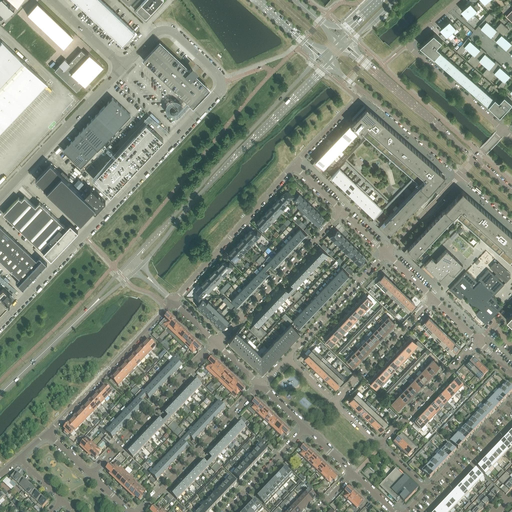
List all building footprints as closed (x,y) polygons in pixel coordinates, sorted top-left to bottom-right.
[(16,8),(22,0),(0,0),(0,19),(1,20),(4,16),(6,18),(15,10),(15,9),(14,10),(13,9),(16,6),(17,7),(16,8)] [(102,0),(75,0),(78,2),(122,44),(135,31),(102,0)] [(159,0),(141,0),(141,1),(133,9),(145,20),(162,2),(159,0)] [(480,9),(476,4),(474,6),(471,2),(466,6),(473,14),(478,10),(478,11),(480,9)] [(35,20),(44,10),(37,4),(28,13),(35,20)] [(473,14),(466,6),(462,10),(465,14),(463,16),(467,21),(469,19),(468,18),(473,14)] [(42,26),(51,17),(44,10),(35,20),(42,26)] [(489,23),(494,16),(490,13),(478,27),(481,29),(482,28),(486,32),(492,26),(489,23)] [(49,33),(58,24),(51,17),(42,26),(49,33)] [(459,27),(456,22),(453,24),(450,20),(445,24),(452,32),(457,28),(457,29),(459,27)] [(493,40),(505,26),(501,22),(496,29),(492,26),(486,32),(491,36),(490,37),(493,40)] [(56,40),(65,30),(58,24),(49,33),(56,40)] [(452,32),(445,24),(441,29),(444,32),(442,34),(446,39),(448,37),(447,36),(452,32)] [(504,36),(509,29),(505,26),(493,40),(496,42),(497,41),(501,45),(507,39),(504,36)] [(64,47),(73,37),(65,30),(56,40),(64,47)] [(438,47),(443,41),(435,34),(421,46),(435,58),(441,51),(442,51),(438,47)] [(470,51),(475,45),(471,41),(472,40),(469,37),(457,51),(461,55),(466,48),(470,51)] [(508,53),(511,48),(511,40),(511,42),(507,39),(501,45),(506,49),(505,50),(508,53)] [(0,132),(47,83),(3,41),(0,44),(0,132)] [(151,53),(144,60),(175,90),(187,101),(192,105),(207,89),(193,75),(195,73),(193,71),(191,69),(190,69),(188,71),(188,70),(160,44),(151,53)] [(472,64),(484,50),(481,48),(480,49),(475,45),(470,51),(473,54),(468,61),(472,64)] [(65,60),(55,70),(76,91),(83,84),(84,85),(102,66),(89,54),(87,56),(81,50),(69,63),(65,60)] [(485,64),(490,58),(486,54),(487,53),(484,50),(472,64),(476,68),(481,61),(485,64)] [(440,62),(446,55),(441,51),(435,58),(440,62)] [(444,66),(450,59),(446,55),(440,62),(444,66)] [(487,77),(499,63),(496,61),(495,62),(490,58),(485,64),(488,67),(483,74),(487,77)] [(449,70),(455,63),(450,59),(444,66),(449,70)] [(453,74),(459,67),(455,63),(449,70),(453,74)] [(500,78),(505,71),(501,67),(502,66),(499,63),(487,77),(491,81),(496,74),(500,78)] [(458,78),(464,71),(459,67),(453,74),(458,78)] [(462,82),(468,75),(464,71),(458,78),(462,82)] [(502,90),(511,78),(511,74),(510,75),(505,71),(500,78),(503,81),(498,87),(502,90)] [(467,86),(473,79),(468,75),(462,82),(467,86)] [(471,90),(477,83),(473,79),(467,86),(471,90)] [(476,94),(482,87),(477,83),(471,90),(476,94)] [(480,98),(486,91),(482,87),(476,94),(480,98)] [(485,102),(491,95),(486,91),(480,98),(485,102)] [(489,106),(495,99),(491,95),(485,102),(489,106)] [(508,108),(511,103),(511,101),(505,96),(499,102),(495,99),(489,106),(493,109),(501,116),(508,108)] [(81,167),(131,114),(112,97),(79,132),(79,133),(63,150),(81,167)] [(351,123),(350,124),(358,132),(359,132),(366,138),(367,139),(411,178),(412,179),(420,185),(419,186),(426,193),(427,193),(428,193),(427,192),(430,189),(431,189),(432,188),(431,188),(437,193),(444,199),(450,204),(449,204),(449,205),(445,209),(444,209),(452,217),(454,215),(455,214),(481,238),(510,263),(511,261),(511,234),(463,191),(462,191),(444,175),(444,174),(377,116),(366,107),(365,105),(364,106),(352,119),(353,121),(351,123)] [(133,170),(149,153),(150,153),(151,153),(150,152),(152,150),(153,151),(153,150),(153,149),(161,140),(162,141),(163,139),(162,139),(146,123),(93,179),(110,195),(112,194),(111,193),(125,179),(125,180),(126,179),(125,178),(127,176),(128,177),(129,176),(128,175),(131,172),(132,173),(134,170),(133,170)] [(358,132),(350,124),(346,129),(355,137),(358,133),(357,133),(358,132)] [(355,137),(346,129),(341,133),(350,142),(355,137)] [(350,142),(341,133),(337,138),(346,146),(350,142)] [(346,146),(337,138),(333,142),(341,151),(346,146)] [(341,151),(333,142),(328,147),(337,155),(341,151)] [(337,155),(328,147),(324,152),(333,160),(337,155)] [(333,160),(324,152),(319,156),(327,164),(328,165),(333,160)] [(320,172),(327,164),(319,156),(312,164),(320,172)] [(84,195),(50,163),(35,179),(80,221),(92,209),(95,212),(105,201),(91,188),(84,195)] [(336,181),(344,173),(339,169),(332,177),(336,181)] [(340,185),(348,177),(344,173),(336,181),(340,185)] [(344,189),(352,181),(348,177),(340,185),(344,189)] [(348,193),(356,185),(352,181),(344,189),(348,193)] [(352,196),(360,189),(356,185),(348,193),(352,196)] [(386,236),(427,193),(426,193),(419,186),(378,228),(386,236)] [(357,200),(364,192),(360,189),(352,196),(357,200)] [(291,200),(291,192),(286,193),(286,192),(286,193),(284,194),(283,194),(279,198),(286,204),(290,200),(291,200)] [(297,204),(303,198),(299,193),(299,194),(298,194),(297,192),(296,192),(292,192),(291,192),(291,200),(293,200),(297,204)] [(361,204),(368,196),(364,192),(357,200),(361,204)] [(78,230),(70,223),(66,227),(39,202),(35,206),(24,196),(21,199),(19,197),(3,214),(51,259),(78,230)] [(365,208),(372,200),(368,196),(361,204),(365,208)] [(286,204),(279,198),(275,202),(283,210),(287,205),(286,204)] [(300,209),(307,201),(303,198),(297,204),(296,205),(300,209)] [(369,212),(377,204),(372,200),(365,208),(369,212)] [(304,213),(312,205),(307,201),(300,209),(298,211),(302,215),(304,213)] [(283,210),(275,202),(271,206),(279,214),(283,210)] [(373,216),(381,208),(377,204),(369,212),(373,216)] [(304,213),(308,217),(316,209),(312,205),(304,213)] [(279,214),(271,206),(268,210),(275,218),(279,214)] [(312,221),(320,213),(316,209),(308,217),(307,218),(311,222),(313,221),(312,221)] [(412,260),(452,217),(444,209),(404,252),(412,260)] [(275,218),(268,210),(264,215),(271,222),(275,218)] [(320,221),(324,218),(324,217),(320,213),(312,221),(313,221),(319,227),(322,223),(320,221)] [(271,222),(264,215),(260,219),(267,226),(271,222)] [(267,226),(260,219),(255,223),(256,223),(260,227),(258,229),(261,232),(267,226)] [(36,260),(24,248),(0,225),(0,260),(19,278),(16,282),(23,288),(47,263),(40,256),(36,260)] [(307,235),(300,228),(298,227),(297,227),(299,229),(296,232),(303,239),(307,235)] [(255,241),(261,234),(257,231),(256,233),(252,229),(247,233),(255,241)] [(334,241),(341,234),(337,229),(337,230),(333,234),(331,232),(328,235),(334,241)] [(303,239),(296,232),(294,230),(293,231),(295,233),(293,236),(300,243),(303,239)] [(255,241),(247,233),(244,238),(251,245),(255,241)] [(300,243),(293,236),(291,234),(290,235),(292,237),(289,239),(296,246),(300,243)] [(338,245),(345,238),(341,234),(334,241),(338,245)] [(251,245),(244,238),(240,242),(247,249),(251,245)] [(296,246),(289,239),(287,238),(284,241),(293,250),(296,246)] [(342,249),(349,241),(345,238),(338,245),(342,249)] [(293,250),(284,241),(283,242),(285,244),(282,247),(289,254),(293,250)] [(346,253),(354,245),(349,241),(342,249),(346,253)] [(247,249),(240,242),(236,246),(243,253),(247,249)] [(289,254),(282,247),(280,245),(279,246),(281,248),(279,250),(286,257),(289,254)] [(350,257),(358,249),(354,245),(346,253),(350,257)] [(243,253),(236,246),(232,250),(239,257),(243,253)] [(327,254),(320,247),(316,251),(324,258),(326,256),(328,257),(329,256),(327,255),(327,254)] [(286,257),(279,250),(277,249),(276,250),(278,251),(275,254),(282,261),(286,257)] [(355,261),(362,253),(358,249),(350,257),(355,261)] [(448,271),(452,275),(463,265),(447,249),(435,261),(431,257),(424,264),(439,279),(448,271)] [(239,257),(232,250),(228,254),(228,255),(232,258),(230,260),(233,263),(239,257)] [(324,258),(316,251),(313,255),(320,262),(323,259),(325,261),(326,260),(324,258)] [(282,261),(275,254),(273,252),(272,253),(274,255),(271,258),(279,265),(282,261)] [(362,261),(366,258),(366,257),(362,253),(355,261),(361,267),(364,263),(362,261)] [(270,274),(267,271),(266,270),(271,265),(268,262),(268,261),(266,259),(261,255),(256,261),(263,267),(259,271),(266,278),(270,274)] [(320,262),(313,255),(309,259),(317,266),(319,263),(321,265),(322,264),(320,262)] [(279,265),(271,258),(270,256),(269,257),(268,256),(266,259),(268,261),(268,262),(271,265),(275,269),(279,265)] [(318,267),(317,266),(309,259),(306,262),(313,269),(316,266),(318,268),(318,267)] [(230,269),(233,266),(230,262),(228,264),(224,261),(224,260),(220,265),(227,272),(230,269)] [(313,269),(306,262),(302,266),(310,273),(312,270),(314,272),(315,271),(313,269)] [(494,295),(504,284),(498,278),(499,277),(506,282),(511,277),(509,275),(511,274),(498,262),(497,264),(495,262),(490,267),(496,273),(494,275),(488,269),(478,280),(477,282),(466,271),(449,289),(460,299),(465,294),(466,295),(468,297),(467,298),(469,300),(471,303),(472,304),(474,305),(476,306),(477,306),(480,309),(475,314),(486,324),(503,306),(492,296),(493,294),(494,295)] [(227,272),(220,265),(216,269),(223,276),(227,272)] [(311,275),(310,273),(302,266),(299,270),(306,277),(309,274),(311,276),(311,275)] [(349,275),(342,268),(340,267),(339,268),(341,269),(338,272),(345,279),(349,275)] [(223,276),(216,269),(212,273),(220,280),(223,276)] [(266,278),(259,271),(258,269),(254,273),(256,274),(263,281),(266,278)] [(306,277),(299,270),(295,273),(303,280),(305,278),(307,279),(308,278),(306,277)] [(345,279),(338,272),(336,270),(335,271),(337,273),(335,276),(342,282),(345,279)] [(220,280),(212,273),(208,277),(216,284),(220,280)] [(304,282),(303,280),(295,273),(292,277),(299,284),(302,281),(303,283),(304,282)] [(263,281),(256,274),(253,277),(251,275),(250,276),(252,278),(259,285),(263,281)] [(342,282),(335,276),(333,274),(332,275),(334,277),(331,279),(338,286),(342,282)] [(381,286),(388,279),(389,279),(385,274),(377,282),(381,286)] [(216,284),(208,277),(204,281),(212,288),(216,284)] [(301,286),(299,284),(292,277),(288,281),(292,285),(295,288),(296,288),(298,285),(300,287),(301,286)] [(259,285),(252,278),(250,281),(248,279),(247,280),(249,282),(256,289),(259,285)] [(338,286),(331,279),(329,278),(328,279),(330,280),(328,283),(335,290),(338,286)] [(386,291),(393,283),(389,278),(389,279),(388,279),(381,286),(386,291)] [(212,288),(204,281),(200,285),(206,291),(208,293),(212,288)] [(335,290),(328,283),(326,281),(325,282),(327,284),(324,287),(331,294),(335,290)] [(256,289),(249,282),(246,285),(244,283),(243,284),(245,286),(252,292),(256,289)] [(390,295),(397,287),(393,282),(393,283),(386,291),(390,295)] [(202,296),(206,291),(200,285),(196,290),(197,290),(195,292),(195,298),(202,297),(202,296)] [(302,294),(298,290),(296,288),(295,288),(292,285),(287,290),(283,286),(280,290),(287,297),(289,299),(289,298),(288,296),(290,293),(297,300),(302,294)] [(331,294),(324,287),(322,285),(321,286),(323,288),(321,291),(328,297),(331,294)] [(252,292),(245,286),(243,288),(241,286),(240,287),(242,289),(249,296),(252,292)] [(395,299),(401,292),(402,291),(398,287),(397,287),(390,295),(395,299)] [(0,312),(9,303),(10,302),(8,301),(10,299),(7,296),(10,293),(7,291),(3,288),(0,290),(0,312)] [(249,296),(242,289),(239,292),(237,290),(236,291),(238,293),(245,300),(249,296)] [(328,297),(321,291),(319,289),(318,290),(320,291),(317,294),(324,301),(328,297)] [(287,297),(280,290),(276,294),(283,301),(285,302),(286,301),(284,300),(287,297)] [(399,303),(406,296),(406,295),(402,291),(401,292),(395,299),(399,303)] [(324,301),(317,294),(315,292),(315,293),(316,295),(314,298),(321,305),(324,301)] [(245,300),(238,293),(236,296),(234,294),(233,295),(235,297),(242,303),(245,300)] [(283,301),(276,294),(273,297),(280,304),(282,306),(282,305),(281,303),(283,301)] [(373,302),(366,296),(367,295),(365,294),(363,296),(363,297),(361,299),(369,306),(373,302)] [(403,307),(410,300),(406,295),(406,296),(399,303),(403,307)] [(321,305),(314,298),(312,296),(311,297),(313,299),(310,302),(317,308),(321,305)] [(201,309),(207,303),(206,303),(202,299),(202,297),(195,298),(195,303),(197,305),(196,305),(201,309)] [(242,303),(235,297),(232,299),(230,298),(229,298),(231,300),(231,301),(238,307),(242,303)] [(280,304),(273,297),(269,301),(276,308),(278,310),(279,309),(277,307),(280,304)] [(369,306),(361,299),(357,303),(365,310),(369,306)] [(408,312),(415,304),(411,299),(410,300),(403,307),(408,312)] [(317,308),(310,302),(308,300),(308,301),(309,303),(307,305),(314,312),(317,308)] [(276,308),(269,301),(265,305),(273,312),(275,313),(275,312),(274,311),(276,308)] [(205,313),(212,306),(208,302),(206,303),(207,303),(201,309),(205,313)] [(365,310),(357,303),(354,307),(361,314),(365,310)] [(314,312),(307,305),(305,304),(304,305),(306,306),(303,309),(310,316),(314,312)] [(273,312),(265,305),(262,309),(269,315),(271,317),(272,316),(270,314),(273,312)] [(209,317),(216,310),(212,306),(205,313),(209,317)] [(310,316),(303,309),(301,307),(301,308),(302,310),(300,313),(307,319),(310,316)] [(361,314),(354,307),(350,311),(358,318),(361,314)] [(269,315),(262,309),(258,312),(266,319),(267,321),(268,320),(267,318),(269,315)] [(213,321),(220,314),(216,310),(209,317),(213,321)] [(307,319),(300,313),(298,311),(297,312),(299,314),(296,317),(303,323),(307,319)] [(358,318),(350,311),(346,314),(354,322),(358,318)] [(266,319),(258,312),(255,316),(262,323),(264,324),(265,324),(263,322),(266,319)] [(262,371),(284,347),(300,331),(297,329),(300,327),(293,320),(285,313),(281,317),(283,318),(284,319),(290,325),(261,355),(244,339),(236,331),(228,340),(262,371)] [(217,325),(224,318),(220,314),(213,321),(217,325)] [(354,322),(346,314),(342,318),(350,326),(354,322)] [(165,319),(159,325),(161,328),(165,331),(166,331),(175,321),(174,321),(173,320),(168,315),(165,319)] [(303,323),(296,317),(294,315),(294,316),(295,317),(293,320),(300,327),(303,323)] [(251,320),(255,324),(257,325),(258,327),(259,326),(262,323),(255,316),(251,320)] [(395,323),(388,317),(384,321),(392,328),(394,326),(395,326),(397,324),(395,323)] [(426,329),(433,322),(434,322),(433,322),(430,317),(429,318),(422,325),(426,329)] [(221,329),(229,322),(224,318),(217,325),(221,329)] [(350,326),(342,318),(339,322),(346,330),(350,326)] [(175,321),(166,331),(170,335),(179,325),(178,326),(177,325),(176,323),(176,322),(175,322),(175,321)] [(392,328),(384,321),(381,325),(388,332),(392,328)] [(431,333),(438,326),(434,321),(433,322),(434,322),(433,322),(426,329),(431,333)] [(346,330),(339,322),(335,326),(343,334),(346,330)] [(179,325),(170,335),(174,339),(183,330),(183,329),(182,330),(181,329),(181,327),(180,326),(179,325)] [(253,325),(252,326),(254,327),(255,328),(256,330),(257,331),(258,332),(260,333),(261,334),(262,335),(263,336),(264,335),(263,334),(262,333),(260,332),(259,331),(258,330),(257,328),(255,327),(253,325)] [(388,332),(381,325),(377,329),(384,336),(388,332)] [(442,330),(438,325),(438,326),(431,333),(435,338),(442,330)] [(343,334),(335,326),(331,330),(339,337),(343,334)] [(384,336),(377,329),(373,333),(381,340),(384,336)] [(439,342),(447,334),(443,329),(442,330),(435,338),(439,342)] [(183,330),(174,339),(179,343),(188,334),(187,334),(186,334),(186,333),(185,333),(185,332),(184,331),(184,330),(183,330)] [(339,337),(331,330),(328,334),(335,341),(339,337)] [(381,340),(373,333),(371,330),(367,334),(369,337),(377,344),(381,340)] [(451,338),(447,333),(447,334),(439,342),(444,346),(451,338)] [(188,334),(179,343),(183,347),(185,346),(192,338),(191,339),(191,338),(190,337),(189,336),(189,335),(188,334)] [(335,341),(328,334),(325,336),(323,338),(324,340),(325,339),(331,345),(335,341)] [(377,344),(369,337),(366,340),(373,348),(377,344)] [(417,345),(416,343),(411,339),(411,338),(410,337),(408,339),(406,342),(414,349),(417,345)] [(185,346),(183,347),(187,352),(189,350),(196,343),(195,342),(194,342),(194,341),(194,340),(193,339),(193,338),(192,338),(185,346)] [(448,350),(455,342),(451,338),(444,346),(448,350)] [(156,347),(154,345),(149,340),(147,342),(146,342),(145,343),(144,344),(152,351),(156,347)] [(373,348),(366,340),(362,344),(370,352),(373,348)] [(414,349),(406,342),(402,346),(410,353),(414,349)] [(453,354),(460,347),(456,342),(455,342),(448,350),(453,354)] [(196,343),(189,350),(193,353),(196,350),(198,352),(201,348),(197,344),(196,343)] [(152,351),(144,344),(143,345),(143,346),(143,347),(141,348),(148,355),(152,351)] [(370,352),(362,344),(358,348),(366,356),(370,352)] [(410,353),(402,346),(398,349),(406,357),(410,353)] [(148,355),(141,348),(139,350),(138,351),(136,352),(144,359),(148,355)] [(309,363),(319,353),(314,348),(304,358),(307,360),(306,361),(309,363)] [(366,356),(358,348),(354,352),(362,359),(366,356)] [(406,357),(398,349),(395,353),(402,361),(404,362),(408,358),(406,357)] [(362,359),(354,352),(353,350),(349,354),(358,363),(362,359)] [(144,359),(136,352),(136,353),(135,354),(135,355),(134,356),(141,363),(144,359)] [(313,367),(320,359),(323,357),(319,353),(309,363),(310,365),(311,365),(313,367)] [(402,361),(395,353),(391,357),(399,365),(402,361)] [(358,363),(349,354),(345,358),(353,366),(353,367),(354,368),(357,366),(356,366),(358,363)] [(141,363),(134,356),(132,358),(131,358),(130,359),(129,359),(137,367),(141,363)] [(399,365),(391,357),(387,361),(395,368),(399,365)] [(182,367),(175,361),(174,360),(172,358),(171,359),(173,361),(171,364),(178,371),(182,367)] [(137,367),(129,359),(128,360),(128,362),(126,364),(133,371),(137,367)] [(209,373),(219,363),(218,364),(212,359),(208,363),(211,365),(207,370),(209,373)] [(318,371),(325,363),(320,359),(313,367),(318,371)] [(440,366),(433,360),(429,364),(437,371),(439,369),(442,367),(440,365),(440,366)] [(478,364),(474,360),(467,368),(471,372),(478,364)] [(395,368),(387,361),(384,365),(391,372),(395,368)] [(178,371),(171,364),(169,362),(168,363),(170,365),(167,367),(174,374),(178,371)] [(214,377),(222,368),(221,367),(220,365),(220,364),(219,364),(219,363),(209,373),(214,377)] [(322,375),(329,368),(325,363),(318,371),(322,375)] [(133,371),(126,364),(125,366),(124,366),(123,366),(122,367),(129,375),(131,376),(135,372),(133,371)] [(437,371),(429,364),(425,368),(433,375),(437,371)] [(476,376),(483,369),(483,368),(479,364),(478,364),(471,372),(476,376)] [(326,379),(336,369),(332,365),(329,368),(322,375),(326,379)] [(391,372),(384,365),(380,369),(390,378),(393,374),(391,372)] [(174,374),(167,367),(165,366),(164,367),(166,368),(164,371),(171,378),(174,374)] [(129,375),(122,367),(121,368),(120,370),(119,372),(126,379),(129,375)] [(214,377),(218,381),(226,372),(225,371),(225,369),(224,368),(223,367),(222,368),(214,377)] [(433,375),(425,368),(422,372),(429,379),(433,375)] [(480,381),(487,374),(487,373),(483,368),(483,369),(476,376),(480,381)] [(171,378),(164,371),(162,369),(161,370),(163,372),(160,375),(167,382),(171,378)] [(330,384),(340,373),(336,369),(326,379),(328,381),(327,382),(330,384)] [(390,378),(380,369),(378,371),(376,373),(386,382),(390,378)] [(222,385),(231,376),(229,375),(229,374),(228,372),(227,371),(226,372),(218,381),(222,385)] [(126,379),(119,372),(117,374),(116,374),(115,374),(114,375),(122,382),(126,379)] [(429,379),(422,372),(418,375),(426,383),(429,379)] [(167,382),(160,375),(158,373),(157,374),(159,376),(157,378),(164,385),(167,382)] [(335,388),(342,380),(343,381),(345,378),(340,373),(330,384),(332,386),(333,385),(335,388)] [(386,382),(376,373),(372,377),(380,384),(382,386),(386,382)] [(122,382),(114,375),(113,376),(113,377),(113,378),(111,380),(116,385),(118,386),(122,382)] [(227,389),(236,380),(235,380),(234,379),(233,378),(233,377),(232,376),(232,375),(231,376),(222,385),(227,389)] [(426,383),(418,375),(414,379),(422,387),(426,383)] [(164,385),(157,378),(155,377),(154,378),(156,379),(153,382),(160,389),(164,385)] [(380,384),(372,377),(370,379),(368,381),(369,382),(370,382),(376,388),(380,384)] [(202,386),(195,379),(191,383),(198,390),(201,387),(203,389),(203,388),(202,386)] [(422,387),(414,379),(411,383),(418,391),(422,387)] [(462,387),(456,381),(455,379),(453,382),(451,384),(458,392),(462,387)] [(160,389),(153,382),(151,380),(150,381),(152,383),(150,386),(157,393),(160,389)] [(231,394),(240,385),(238,383),(238,382),(237,381),(237,380),(236,380),(227,389),(231,394)] [(198,390),(191,383),(187,387),(195,394),(197,391),(199,393),(200,392),(198,390)] [(418,391),(411,383),(407,387),(414,394),(418,391)] [(511,392),(511,388),(510,387),(506,383),(502,387),(510,394),(511,392)] [(116,392),(111,387),(111,388),(107,384),(105,386),(112,393),(111,393),(113,395),(116,392)] [(157,393),(150,386),(148,384),(147,385),(149,387),(146,389),(153,397),(157,393)] [(458,392),(451,384),(447,388),(455,395),(458,392)] [(246,392),(245,391),(245,390),(240,385),(231,394),(235,397),(240,392),(242,395),(246,392)] [(112,393),(105,386),(103,388),(101,389),(100,389),(108,397),(111,393),(112,393)] [(145,406),(142,403),(141,402),(146,397),(142,394),(143,393),(136,387),(130,392),(137,399),(135,402),(133,400),(132,401),(134,403),(141,409),(145,406)] [(195,394),(187,387),(184,390),(191,397),(194,395),(196,396),(197,395),(195,394)] [(414,394),(407,387),(403,391),(411,398),(414,394)] [(510,394),(502,387),(498,391),(506,398),(510,394)] [(153,397),(146,389),(144,388),(143,389),(145,391),(143,393),(142,394),(146,397),(150,400),(153,397)] [(455,395),(447,388),(443,392),(451,400),(455,395)] [(108,397),(100,389),(99,391),(99,392),(99,393),(97,394),(104,401),(108,397)] [(191,397),(184,390),(180,394),(188,401),(190,398),(192,400),(193,399),(191,397)] [(411,398),(403,391),(399,395),(407,402),(411,398)] [(506,398),(498,391),(495,395),(502,402),(506,398)] [(451,400),(443,392),(440,396),(447,403),(451,400)] [(104,401),(97,394),(96,396),(95,396),(94,396),(93,397),(101,405),(104,401)] [(188,401),(180,394),(177,398),(184,405),(187,402),(189,404),(190,403),(188,401)] [(353,406),(361,398),(356,394),(349,401),(352,403),(351,404),(353,406)] [(407,402),(399,395),(396,399),(403,406),(407,402)] [(502,402),(495,395),(491,399),(499,406),(502,402)] [(447,403),(440,396),(436,400),(444,407),(447,403)] [(101,405),(93,397),(92,398),(92,400),(90,402),(97,409),(101,405)] [(184,405),(177,398),(173,402),(181,408),(183,406),(185,407),(186,406),(184,405)] [(358,409),(365,402),(361,398),(353,406),(355,408),(356,407),(358,409)] [(403,406),(396,399),(392,403),(398,409),(398,410),(399,411),(401,409),(401,408),(403,406)] [(499,406),(491,399),(487,403),(495,410),(499,406)] [(226,409),(218,402),(216,400),(216,401),(217,403),(215,406),(222,413),(226,409)] [(255,413),(263,405),(262,406),(256,400),(252,405),(253,406),(251,408),(252,409),(251,409),(255,413)] [(444,407),(436,400),(432,404),(440,411),(444,407)] [(97,409),(90,402),(88,404),(86,404),(85,405),(93,413),(97,409)] [(181,408),(173,402),(170,405),(177,412),(180,409),(181,411),(182,410),(181,408)] [(363,414),(370,406),(365,402),(358,409),(363,414)] [(141,409),(134,403),(131,405),(129,404),(128,405),(130,406),(137,413),(141,409)] [(495,410),(487,403),(483,407),(491,414),(495,410)] [(222,413),(215,406),(213,404),(212,405),(214,407),(211,409),(218,416),(222,413)] [(440,411),(432,404),(428,408),(436,415),(440,411)] [(93,413),(85,405),(85,406),(84,407),(84,408),(83,410),(90,417),(93,413)] [(177,412),(170,405),(166,409),(174,416),(176,413),(178,415),(179,414),(177,412)] [(260,417),(267,409),(266,410),(265,408),(264,407),(264,406),(263,406),(263,405),(255,413),(260,417)] [(137,413),(130,406),(128,409),(126,407),(125,408),(127,410),(134,417),(137,413)] [(367,418),(374,410),(370,406),(363,414),(367,418)] [(491,414),(483,407),(480,410),(487,418),(491,414)] [(218,416),(211,409),(209,408),(208,409),(210,410),(208,413),(215,420),(218,416)] [(436,415),(428,408),(425,412),(432,419),(436,415)] [(174,416),(166,409),(163,413),(166,417),(170,420),(170,419),(173,417),(174,418),(175,417),(174,416)] [(264,421),(271,413),(270,414),(269,413),(269,411),(268,410),(267,409),(260,417),(264,421)] [(90,417),(83,410),(81,412),(80,412),(79,412),(78,413),(86,420),(90,417)] [(134,417),(127,410),(124,413),(122,411),(121,412),(123,414),(130,420),(134,417)] [(371,422),(378,415),(374,410),(367,418),(371,422)] [(487,418),(480,410),(476,414),(484,422),(487,418)] [(215,420),(208,413),(206,411),(205,412),(207,414),(205,416),(204,417),(211,424),(215,420)] [(432,419),(425,412),(421,416),(429,423),(432,419)] [(86,420),(78,413),(77,414),(77,415),(77,416),(75,418),(82,424),(86,420)] [(211,424),(204,417),(205,416),(201,413),(200,414),(202,416),(199,419),(201,420),(208,427),(211,424)] [(268,425),(276,417),(275,418),(274,418),(273,417),(273,416),(272,414),(271,413),(264,421),(268,425)] [(130,420),(123,414),(121,416),(119,415),(118,416),(120,417),(127,424),(130,420)] [(484,422),(476,414),(472,418),(480,426),(484,422)] [(375,427),(383,419),(378,415),(371,422),(373,423),(372,424),(375,427)] [(429,423),(421,416),(417,420),(425,427),(429,423)] [(127,424),(120,417),(117,420),(115,418),(114,419),(116,421),(123,428),(127,424)] [(178,425),(175,422),(174,423),(170,419),(170,420),(166,417),(162,422),(158,418),(154,422),(161,429),(163,431),(164,429),(162,428),(165,425),(181,441),(185,444),(190,439),(186,435),(187,435),(177,426),(178,425)] [(273,429),(280,422),(279,422),(278,421),(277,420),(277,419),(276,418),(276,417),(268,425),(273,429)] [(82,424),(75,418),(73,419),(72,420),(70,421),(78,428),(82,424)] [(480,426),(472,418),(468,422),(476,430),(480,426)] [(201,420),(199,419),(198,420),(200,421),(197,424),(204,431),(208,427),(201,420)] [(380,431),(387,423),(383,419),(375,427),(377,429),(378,428),(380,431)] [(425,427),(417,420),(415,422),(415,421),(413,424),(414,425),(415,425),(421,431),(425,427)] [(78,428),(70,421),(70,422),(69,423),(69,424),(68,425),(75,432),(78,428)] [(123,428),(116,421),(114,424),(112,422),(111,423),(113,425),(120,432),(123,428)] [(246,428),(239,421),(235,425),(242,432),(245,429),(247,431),(248,430),(246,428)] [(161,429),(154,422),(151,425),(158,432),(159,434),(160,433),(159,431),(161,429)] [(204,431),(197,424),(195,422),(194,423),(196,425),(194,428),(201,435),(204,431)] [(277,434),(284,427),(282,425),(282,424),(281,423),(281,422),(280,422),(273,429),(277,434)] [(476,430),(468,422),(465,426),(473,434),(476,430)] [(75,432),(68,425),(64,430),(65,431),(63,434),(64,434),(64,435),(65,436),(66,436),(67,437),(69,435),(71,437),(75,432)] [(120,432),(113,425),(110,427),(108,426),(107,427),(109,428),(116,435),(120,432)] [(158,432),(151,425),(147,429),(154,436),(156,438),(157,437),(155,435),(158,432)] [(242,432),(235,425),(231,429),(239,435),(241,433),(243,435),(244,434),(242,432)] [(201,435),(194,428),(192,426),(191,427),(193,429),(190,431),(197,438),(201,435)] [(473,434),(465,426),(461,430),(469,437),(473,434)] [(290,433),(285,428),(284,427),(277,434),(281,437),(279,439),(281,442),(290,433)] [(116,435),(109,428),(106,431),(105,429),(104,430),(106,432),(105,432),(113,439),(116,435)] [(154,436),(147,429),(143,433),(151,440),(152,442),(153,441),(152,439),(154,436)] [(239,435),(231,429),(228,432),(235,439),(238,437),(240,438),(241,437),(239,435)] [(197,438),(190,431),(188,430),(187,431),(189,432),(187,435),(186,435),(190,439),(194,442),(197,438)] [(469,437),(461,430),(457,434),(465,441),(469,437)] [(235,439),(228,432),(224,436),(232,443),(234,440),(236,442),(237,441),(235,439)] [(151,440),(143,433),(140,437),(147,444),(149,445),(150,444),(148,443),(151,440)] [(396,442),(394,444),(397,446),(396,447),(398,449),(406,441),(408,439),(403,434),(401,436),(396,442)] [(465,441),(457,434),(454,438),(461,445),(465,441)] [(232,443),(224,436),(221,440),(228,447),(231,444),(233,446),(234,445),(232,443)] [(147,444),(140,437),(136,440),(144,447),(145,449),(146,448),(145,446),(147,444)] [(461,445),(454,438),(450,442),(458,449),(461,445)] [(85,450),(92,443),(87,439),(85,441),(84,440),(81,443),(82,444),(81,446),(85,450)] [(406,441),(398,449),(400,451),(401,450),(402,451),(403,452),(410,445),(412,443),(408,439),(406,441)] [(144,447),(136,440),(133,444),(140,451),(142,453),(143,452),(141,450),(144,447)] [(228,447),(221,440),(217,444),(225,450),(227,448),(229,449),(230,448),(228,447)] [(511,448),(503,440),(500,444),(507,452),(511,448)] [(189,447),(186,444),(185,444),(181,441),(179,443),(177,442),(176,443),(178,445),(185,451),(189,447)] [(89,454),(96,447),(92,443),(85,450),(89,454)] [(410,445),(403,452),(406,455),(407,456),(408,456),(415,449),(417,447),(412,443),(410,445)] [(140,451),(133,444),(129,448),(137,455),(138,456),(140,457),(140,456),(139,455),(138,454),(140,451)] [(225,450),(217,444),(214,447),(221,454),(224,451),(226,453),(227,452),(225,450)] [(267,451),(260,444),(257,448),(264,455),(267,451)] [(456,451),(448,444),(444,448),(452,455),(456,451)] [(507,452),(500,444),(496,448),(504,456),(507,452)] [(185,451),(178,445),(175,447),(173,445),(172,447),(174,448),(182,455),(185,451)] [(304,459),(311,451),(310,452),(304,446),(301,451),(302,452),(299,454),(300,455),(304,459)] [(97,454),(100,451),(96,447),(89,454),(95,460),(99,456),(97,454)] [(221,454),(214,447),(210,451),(218,458),(220,455),(222,457),(223,456),(221,454)] [(137,455),(129,448),(126,452),(133,458),(135,460),(136,459),(134,457),(137,455)] [(182,455),(174,448),(172,451),(170,449),(169,450),(171,452),(178,459),(182,455)] [(264,455),(257,448),(253,452),(260,459),(264,455)] [(452,455),(444,448),(440,452),(448,459),(452,455)] [(504,456),(496,448),(492,452),(500,460),(504,456)] [(221,468),(214,461),(217,459),(219,460),(220,459),(218,458),(210,451),(207,455),(211,458),(206,464),(209,467),(216,474),(221,468)] [(308,463),(315,455),(314,456),(313,455),(313,453),(312,452),(311,451),(304,459),(308,463)] [(178,459),(171,452),(168,455),(166,453),(165,454),(167,456),(175,462),(178,459)] [(260,459),(253,452),(250,456),(257,462),(260,459)] [(448,459),(440,452),(437,456),(444,463),(448,459)] [(500,460),(492,452),(488,456),(496,464),(500,460)] [(312,467),(320,459),(319,460),(317,459),(317,457),(316,456),(315,455),(308,463),(312,467)] [(175,462),(167,456),(165,458),(163,457),(162,458),(164,459),(171,466),(175,462)] [(257,462),(250,456),(246,459),(253,466),(257,462)] [(444,463),(437,456),(433,460),(441,467),(444,463)] [(496,464),(488,456),(485,460),(493,467),(496,464)] [(171,466),(164,459),(161,462),(159,460),(158,461),(160,463),(168,470),(171,466)] [(253,466),(246,459),(243,463),(250,470),(253,466)] [(317,471),(324,464),(324,463),(323,464),(322,463),(321,462),(321,460),(320,460),(320,459),(312,467),(317,471)] [(209,467),(206,464),(202,460),(198,464),(205,471),(207,472),(208,471),(206,470),(209,467)] [(441,467),(433,460),(429,464),(437,471),(441,467)] [(493,467),(485,460),(481,464),(489,471),(493,467)] [(112,475),(120,467),(116,463),(112,468),(109,465),(106,468),(107,469),(106,470),(112,475)] [(168,470),(160,463),(158,466),(156,464),(155,465),(157,467),(164,473),(168,470)] [(250,470),(243,463),(239,467),(246,473),(250,470)] [(205,471),(198,464),(195,467),(202,474),(204,476),(205,475),(203,473),(205,471)] [(321,475),(328,468),(326,467),(326,466),(325,465),(325,464),(324,464),(317,471),(321,475)] [(437,471),(429,464),(425,468),(433,475),(437,471)] [(489,471),(481,464),(477,468),(485,475),(489,471)] [(116,480),(125,471),(120,467),(112,475),(116,480)] [(164,473),(157,467),(154,469),(152,468),(151,469),(153,470),(160,477),(164,473)] [(202,474),(195,467),(191,471),(198,478),(200,480),(201,479),(199,477),(202,474)] [(246,473),(239,467),(236,470),(243,477),(246,473)] [(292,475),(285,468),(282,472),(290,480),(289,478),(292,475)] [(325,480),(332,473),(330,471),(330,470),(329,469),(329,468),(328,468),(321,475),(325,480)] [(433,475),(425,468),(422,472),(429,479),(433,475)] [(417,490),(413,486),(396,469),(379,486),(397,503),(397,502),(400,499),(405,503),(417,490)] [(160,477),(153,470),(151,473),(149,471),(148,472),(150,474),(157,481),(160,477)] [(243,477),(236,470),(232,474),(239,481),(243,477)] [(483,477),(478,472),(475,470),(471,474),(479,481),(483,477)] [(120,484),(129,475),(125,471),(116,480),(120,484)] [(198,478),(191,471),(188,475),(195,482),(197,484),(197,483),(196,481),(198,478)] [(15,486),(23,478),(16,472),(9,480),(15,486)] [(290,480),(282,472),(278,476),(287,484),(290,480)] [(334,482),(338,478),(332,473),(325,480),(329,483),(330,484),(333,481),(334,482)] [(511,486),(511,478),(511,479),(505,473),(502,477),(511,486)] [(479,481),(471,474),(468,478),(475,485),(479,481)] [(125,488),(133,479),(129,475),(120,484),(125,488)] [(195,482),(188,475),(184,479),(191,486),(193,487),(194,486),(192,484),(195,482)] [(287,484),(278,476),(275,479),(283,487),(287,484)] [(236,483),(229,477),(226,481),(233,487),(236,483)] [(511,488),(511,486),(502,477),(498,481),(504,487),(501,491),(506,495),(511,488)] [(22,492),(29,484),(23,478),(15,486),(22,492)] [(475,485),(468,478),(464,482),(472,489),(475,485)] [(129,492),(138,483),(133,479),(125,488),(129,492)] [(191,486),(184,479),(181,482),(188,489),(189,491),(190,490),(189,488),(191,486)] [(283,487),(275,479),(271,483),(280,491),(283,487)] [(233,487),(226,481),(222,484),(229,491),(233,487)] [(188,489),(181,482),(177,486),(184,493),(186,495),(187,494),(185,492),(188,489)] [(472,489),(464,482),(460,486),(468,493),(472,489)] [(133,496),(142,487),(138,483),(129,492),(133,496)] [(280,491),(271,483),(268,487),(276,495),(280,491)] [(28,498),(35,490),(32,487),(32,486),(29,484),(22,492),(28,498)] [(229,491),(222,484),(219,488),(226,495),(229,491)] [(489,502),(499,492),(491,485),(486,490),(490,493),(486,498),(485,499),(489,502)] [(184,493),(177,486),(173,490),(181,497),(182,498),(183,497),(182,496),(184,493)] [(468,493),(460,486),(456,490),(464,497),(468,493)] [(141,496),(146,491),(142,487),(133,496),(139,502),(143,498),(141,496)] [(276,495),(268,487),(264,490),(273,498),(276,495)] [(226,495),(219,488),(215,492),(222,498),(226,495)] [(348,501),(355,493),(354,494),(349,488),(345,492),(346,493),(343,496),(344,497),(348,501)] [(34,504),(41,496),(35,490),(28,498),(34,504)] [(181,497),(173,490),(170,494),(177,500),(179,502),(180,501),(178,499),(181,497)] [(273,498),(264,490),(261,494),(269,502),(273,498)] [(316,497),(308,490),(304,494),(312,501),(316,497)] [(464,497),(456,490),(453,494),(461,501),(464,497)] [(222,498),(215,492),(212,495),(219,502),(222,498)] [(352,505),(359,497),(359,498),(357,496),(357,495),(356,494),(355,493),(348,501),(352,505)] [(269,502),(261,494),(257,498),(265,506),(269,502)] [(312,501),(304,494),(301,498),(309,505),(312,501)] [(461,501),(453,494),(449,498),(457,505),(461,501)] [(219,502),(212,495),(208,499),(215,506),(219,502)] [(479,511),(480,511),(489,503),(489,502),(485,499),(486,498),(482,495),(477,500),(481,503),(476,508),(479,511)] [(40,510),(47,503),(41,496),(34,504),(40,510)] [(366,505),(363,502),(361,501),(361,499),(360,498),(359,497),(352,505),(357,509),(358,508),(361,510),(366,505)] [(309,505),(301,498),(297,501),(305,509),(309,505)] [(457,505),(449,498),(445,501),(453,509),(457,505)] [(215,506),(208,499),(205,503),(212,509),(215,506)] [(259,511),(263,509),(254,500),(251,504),(258,511),(259,511)] [(302,511),(305,509),(297,501),(293,505),(300,511),(302,511)] [(450,511),(453,509),(445,501),(441,505),(448,511),(450,511)] [(209,511),(212,509),(205,503),(201,507),(206,511),(209,511)]
